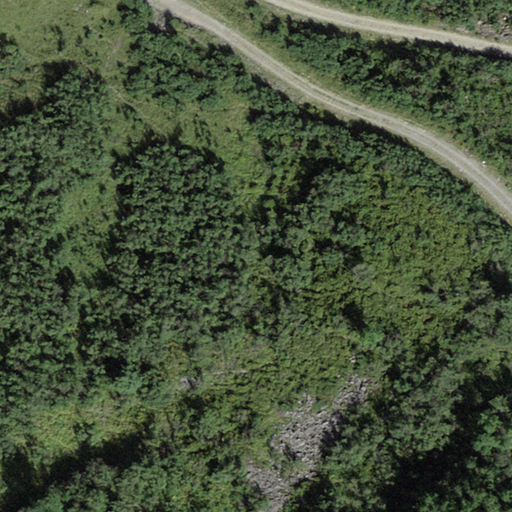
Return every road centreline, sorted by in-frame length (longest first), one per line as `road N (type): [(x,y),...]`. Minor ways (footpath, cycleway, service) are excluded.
road 1 (track): [(182,0),(327,100),(452,152),(511,207)]
road 2 (track): [(511,45),(373,28),(288,0)]
